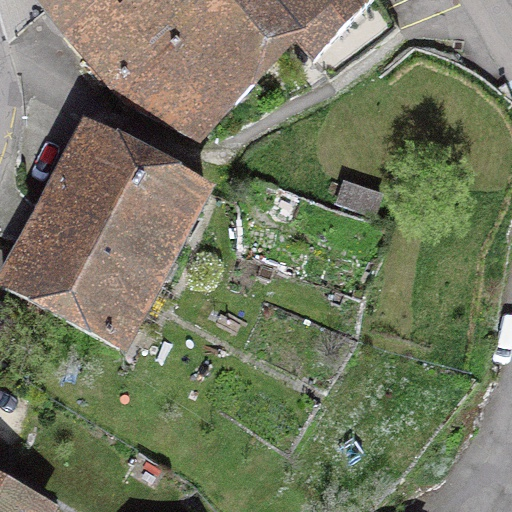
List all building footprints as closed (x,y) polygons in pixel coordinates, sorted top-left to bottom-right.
[(66,0),(56,4),(139,105),(192,134),(266,57),(244,32),(252,23),(242,0),(66,0)] [(242,0),(252,23),(264,10),(313,63),(374,0),(242,0)] [(119,351),(204,191),(90,130),(5,289),(119,351)] [(378,276),(365,326),(429,343),(442,292),(378,276)] [(0,511),(54,511),(0,482),(0,511)]
